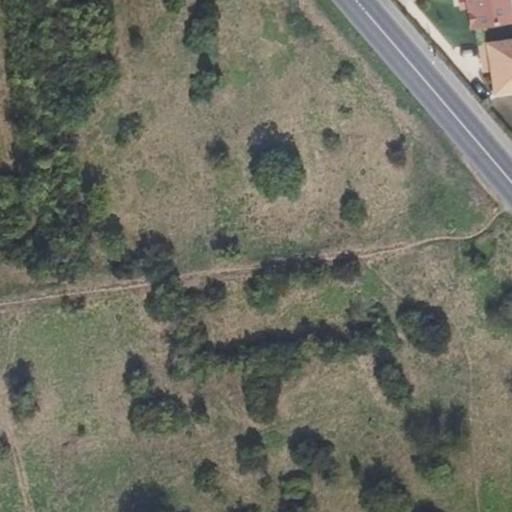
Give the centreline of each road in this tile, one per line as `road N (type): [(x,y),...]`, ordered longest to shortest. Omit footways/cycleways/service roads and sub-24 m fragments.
road 1 (track): [(0,304),(398,255),(474,237),(511,202)]
road 2 (secondary): [(511,186),(350,0)]
